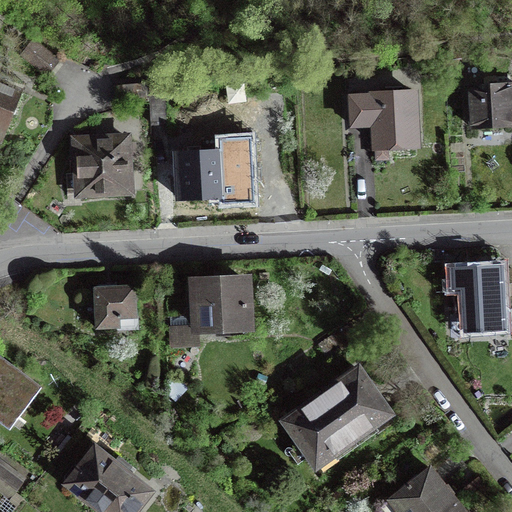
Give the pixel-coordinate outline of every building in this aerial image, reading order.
[(33,40),(21,55),(47,75),(58,60),(33,40)] [(0,141),(20,91),(12,88),(12,86),(0,81),(0,141)] [(117,103),(149,101),(147,83),(116,85),(117,103)] [(510,83),(470,85),(472,127),(511,124),(511,87),(510,87),(510,83)] [(414,93),(350,96),(351,125),(368,124),(368,120),(374,120),(376,158),(388,158),(387,144),(416,143),(414,93)] [(165,122),(164,94),(149,95),(150,122),(165,122)] [(126,138),(76,140),(77,172),(72,172),(73,193),(129,191),(126,138)] [(221,150),(177,152),(179,198),(217,196),(218,203),(236,202),(233,142),(221,143),(221,150)] [(511,273),(501,274),(501,266),(453,268),(455,309),(468,308),(470,331),(489,330),(489,331),(493,331),(493,329),(504,329),(503,306),(511,305),(511,273)] [(195,282),(197,327),(223,326),(224,334),(248,333),(245,279),(195,282)] [(134,285),(94,287),(96,327),(119,326),(118,318),(136,317),(134,285)] [(346,325),(318,343),(329,358),(356,340),(346,325)] [(198,344),(197,327),(170,329),(171,346),(198,344)] [(0,412),(24,380),(0,361),(0,412)] [(357,370),(286,420),(317,464),(333,452),(337,457),(375,430),(371,425),(388,413),(357,370)] [(133,511),(150,491),(95,447),(67,482),(104,511),(133,511)] [(21,483),(0,466),(0,489),(10,497),(21,483)] [(463,511),(430,469),(382,507),(386,511),(463,511)]
